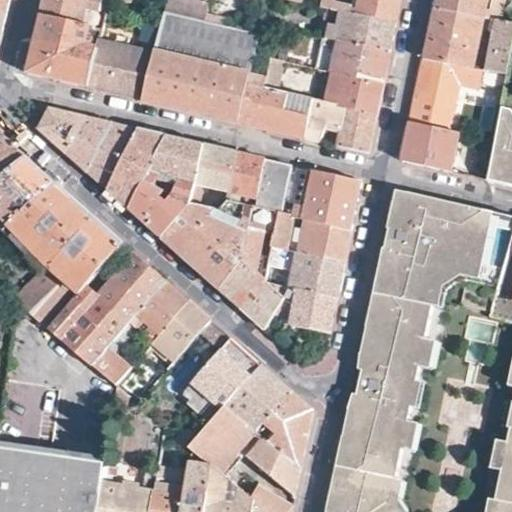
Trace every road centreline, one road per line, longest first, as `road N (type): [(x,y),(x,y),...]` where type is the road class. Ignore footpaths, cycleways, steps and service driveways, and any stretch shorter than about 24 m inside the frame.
road 1 (residential): [(340,390),(297,378),(0,112)]
road 2 (residential): [(0,109),(38,96),(388,175)]
road 3 (residential): [(388,175),(340,390)]
road 4 (residential): [(424,0),(388,175)]
road 5 (residential): [(388,175),(511,202)]
road 6 (residential): [(340,390),(316,511)]
